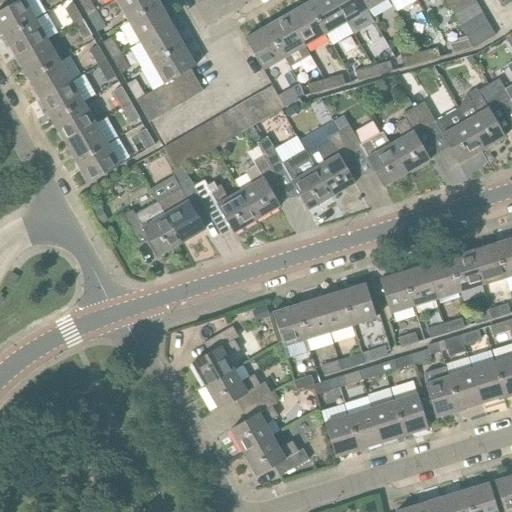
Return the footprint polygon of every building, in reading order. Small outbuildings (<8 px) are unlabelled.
[(0,31),(4,38),(35,20),(24,0),(20,0),(0,11),(0,31)] [(88,18),(97,13),(89,0),(82,0),(79,2),(88,18)] [(128,22),(159,4),(156,0),(117,0),(116,1),(128,22)] [(325,35),(346,23),(331,0),(313,0),(307,4),(325,35)] [(331,0),(346,23),(366,12),(359,0),(331,0)] [(359,0),(366,12),(386,0),(359,0)] [(458,0),(448,6),(454,17),(476,4),(473,0),(458,0)] [(511,0),(496,0),(502,9),(511,2),(511,0)] [(139,42),(140,43),(171,25),(159,4),(128,22),(134,34),(131,35),(136,44),(139,42)] [(304,47),(325,35),(307,4),(286,16),(304,47)] [(454,17),(460,28),(483,15),(476,4),(454,17)] [(74,26),(83,21),(74,5),(65,10),(74,26)] [(97,33),(106,29),(97,13),(88,18),(97,33)] [(460,28),(467,38),(489,26),(483,15),(460,28)] [(309,56),(304,47),(286,16),(266,27),(288,64),(290,67),(309,56)] [(16,59),(47,41),(35,20),(4,38),(16,59)] [(83,41),(91,37),(83,21),(74,26),(83,41)] [(152,64),(183,46),(171,25),(140,43),(152,64)] [(468,40),(472,50),(495,36),(489,26),(467,38),(468,40)] [(277,70),(288,64),(266,27),(244,40),(263,71),(274,65),(277,70)] [(112,60),(121,55),(112,39),(103,44),(112,60)] [(453,55),(472,50),(468,40),(450,45),(453,55)] [(28,80),(59,61),(47,41),(16,59),(28,80)] [(190,70),(195,67),(183,46),(152,64),(164,85),(169,82),(180,76),(190,70)] [(98,68),(107,63),(98,47),(89,52),(98,68)] [(422,63),(440,58),(437,49),(420,54),(422,63)] [(405,68),(422,63),(420,54),(402,59),(405,68)] [(121,75),(129,70),(121,55),(112,60),(121,75)] [(40,101),(72,82),(59,61),(28,80),(40,101)] [(376,77),(392,72),(389,62),(373,67),(376,77)] [(107,83),(115,78),(107,63),(98,68),(107,83)] [(357,82),(376,77),(373,67),(354,72),(357,82)] [(193,98),(203,92),(190,70),(180,76),(193,98)] [(511,103),(511,98),(510,100),(494,71),(485,76),(490,85),(488,86),(500,108),(511,102),(511,103)] [(182,104),(193,98),(180,76),(169,82),(182,104)] [(328,90),(345,86),(342,76),(326,80),(328,90)] [(145,97),(135,80),(127,85),(136,102),(145,97)] [(309,96),(328,90),(326,80),(307,86),(309,96)] [(52,122),(84,103),(72,82),(40,101),(52,122)] [(171,110),(182,104),(169,82),(164,85),(158,89),(171,110)] [(464,122),(481,151),(504,138),(490,114),(500,108),(488,86),(477,92),(476,90),(467,95),(460,108),(458,109),(465,121),(464,122)] [(274,114),(284,109),(279,100),(271,87),(262,93),(274,114)] [(122,109),(130,105),(121,88),(113,93),(122,109)] [(160,116),(171,110),(158,89),(147,95),(160,116)] [(279,100),(284,109),(300,100),(295,91),(279,100)] [(264,121),(274,114),(262,93),(251,99),(264,121)] [(148,123),(160,116),(147,95),(145,97),(136,102),(148,123)] [(253,127),(264,121),(251,99),(240,105),(253,127)] [(64,143),(96,124),(84,103),(52,122),(64,143)] [(458,164),(481,151),(464,122),(452,129),(445,117),(435,123),(423,103),(413,109),(425,131),(436,125),(458,164)] [(131,125),(139,120),(130,105),(122,109),(131,125)] [(242,133),(253,127),(240,105),(229,112),(242,133)] [(382,133),(406,174),(429,161),(415,137),(425,131),(413,109),(402,115),(405,120),(394,126),(401,138),(390,144),(383,132),(382,133)] [(231,139),(242,133),(229,112),(218,118),(231,139)] [(383,188),(406,174),(382,133),(360,145),(344,117),(334,123),(339,131),(337,132),(351,154),(361,148),(383,188)] [(220,145),(231,139),(218,118),(208,124),(220,145)] [(76,164),(108,145),(96,124),(64,143),(76,164)] [(209,152),(220,145),(208,124),(197,130),(209,152)] [(146,151),(154,146),(146,130),(137,135),(146,151)] [(199,158),(209,152),(197,130),(186,136),(199,158)] [(314,168),(331,198),(354,185),(340,160),(351,154),(337,132),(328,138),(331,143),(320,149),(327,161),(314,168)] [(188,164),(199,158),(186,136),(175,143),(188,164)] [(176,171),(182,168),(183,167),(188,164),(175,143),(163,149),(176,171)] [(88,185),(120,166),(108,145),(76,164),(88,185)] [(308,211),(331,198),(314,168),(302,175),(295,163),(285,169),(273,150),(263,156),(275,177),(286,171),(308,211)] [(240,191),(257,221),(279,208),(265,183),(275,177),(263,156),(243,168),(252,184),(240,191)] [(257,221),(240,191),(227,199),(220,187),(218,188),(215,182),(208,186),(200,172),(189,178),(183,167),(182,168),(200,200),(211,194),(233,234),(257,221)] [(157,202),(181,244),(204,231),(190,206),(200,200),(182,168),(176,171),(172,173),(180,190),(170,196),(177,208),(166,214),(159,202),(157,202)] [(158,257),(181,244),(157,202),(135,216),(133,211),(121,217),(134,239),(144,233),(158,257)] [(99,220),(105,216),(100,208),(94,211),(99,220)] [(505,279),(511,276),(511,239),(495,245),(505,279)] [(482,286),(505,279),(495,245),(472,252),(482,286)] [(459,293),(482,286),(472,252),(449,259),(459,293)] [(436,300),(459,293),(449,259),(426,266),(436,300)] [(413,307),(436,300),(426,266),(402,273),(413,307)] [(390,315),(413,307),(402,273),(379,280),(390,315)] [(353,326),(376,319),(365,285),(342,292),(353,326)] [(329,333),(353,326),(342,292),(319,299),(329,333)] [(306,341),(329,333),(319,299),(295,306),(306,341)] [(493,320),(510,315),(507,305),(490,311),(493,320)] [(283,348),(306,341),(295,306),(272,314),(283,348)] [(470,327),(493,320),(490,311),(468,318),(470,327)] [(447,334),(464,329),(461,320),(444,325),(447,334)] [(492,337),(511,331),(508,322),(489,327),(492,337)] [(430,340),(447,334),(444,325),(427,330),(430,340)] [(205,388),(234,371),(227,358),(239,351),(233,341),(238,338),(232,328),(210,340),(216,351),(192,365),(205,388)] [(464,346),(481,341),(478,331),(461,336),(464,346)] [(400,349),(418,343),(415,334),(398,339),(400,349)] [(441,353),(464,346),(461,336),(427,347),(428,351),(440,347),(441,353)] [(431,360),(430,357),(441,353),(440,347),(428,351),(411,356),(414,365),(431,360)] [(370,362),(387,357),(384,348),(367,353),(370,362)] [(341,371),(358,366),(355,356),(338,362),(341,371)] [(385,374),(414,365),(411,356),(382,365),(385,374)] [(505,397),(511,394),(511,357),(494,363),(505,397)] [(324,377),(341,371),(338,362),(321,367),(324,377)] [(482,404),(505,397),(494,363),(471,370),(482,404)] [(362,381),(385,374),(382,365),(359,372),(362,381)] [(458,412),(482,404),(471,370),(448,377),(458,412)] [(249,407),(271,394),(264,384),(259,387),(253,377),(242,383),(234,371),(205,388),(218,410),(243,396),(249,407)] [(345,386),(362,381),(359,372),(343,377),(345,386)] [(311,376),(293,382),(296,391),(313,386),(314,386),(311,376)] [(435,419),(458,412),(448,377),(425,385),(435,419)] [(330,381),(314,386),(313,386),(315,396),(333,391),(330,381)] [(243,454),(272,437),(265,424),(277,417),(271,408),(276,405),(271,394),(249,407),(255,417),(230,431),(243,454)] [(394,402),(404,437),(428,429),(417,395),(394,402)] [(381,444),(404,437),(394,402),(370,410),(381,444)] [(358,451),(381,444),(370,410),(347,417),(358,451)] [(335,458),(358,451),(347,417),(324,424),(335,458)] [(287,473),(308,461),(302,450),(297,453),(291,443),(280,450),(272,437),(243,454),(256,477),(281,463),(287,473)] [(503,511),(511,511),(511,476),(494,482),(503,511)] [(471,511),(497,511),(488,484),(465,491),(471,511)] [(446,511),(471,511),(465,491),(442,499),(446,511)] [(420,511),(446,511),(442,499),(419,506),(420,511)]
